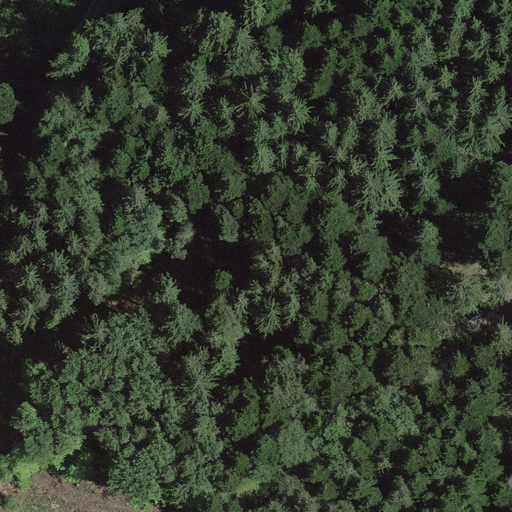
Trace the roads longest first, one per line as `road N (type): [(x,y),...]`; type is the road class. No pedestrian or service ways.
road 1 (track): [(511,297),(433,364),(362,405),(290,379),(0,327)]
road 2 (track): [(99,0),(70,44),(0,236)]
